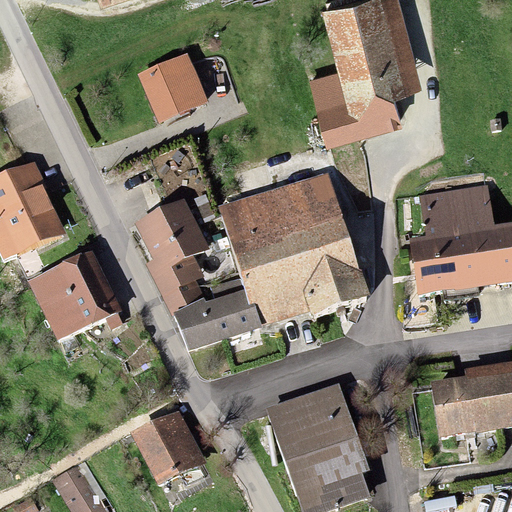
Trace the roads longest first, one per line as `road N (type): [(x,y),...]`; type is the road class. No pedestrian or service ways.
road 1 (residential): [(209,409),(0,0)]
road 2 (residential): [(209,409),(381,354),(394,511)]
